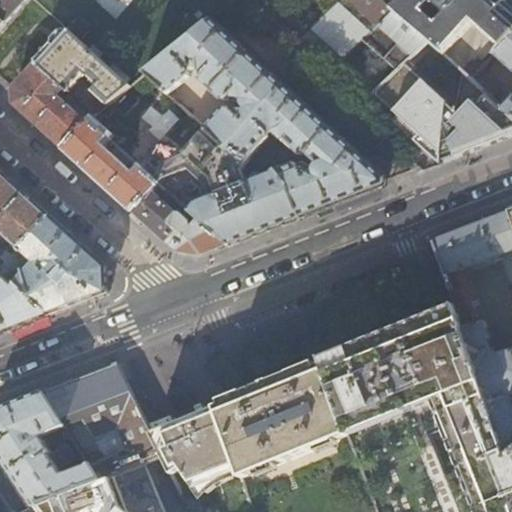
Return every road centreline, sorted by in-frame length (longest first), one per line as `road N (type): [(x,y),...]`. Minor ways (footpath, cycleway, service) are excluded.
road 1 (secondary): [(511,169),(181,300)]
road 2 (residential): [(0,136),(181,300)]
road 3 (secondary): [(181,300),(0,367)]
